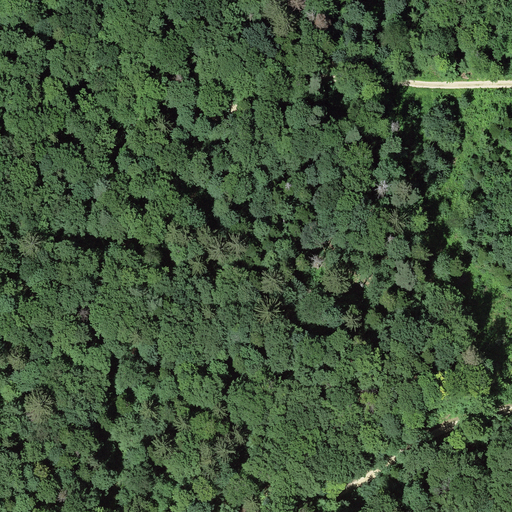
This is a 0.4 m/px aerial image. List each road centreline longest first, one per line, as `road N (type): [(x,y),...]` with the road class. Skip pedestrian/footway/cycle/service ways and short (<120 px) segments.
road 1 (track): [(227,110),(229,141),(209,178),(112,259),(97,284),(81,359),(90,383),(129,395),(198,395),(257,382)]
road 2 (track): [(227,110),(292,82),(336,74),(511,84)]
road 3 (track): [(511,409),(426,437),(363,484),(271,511)]
road 4 (track): [(0,31),(81,64),(128,108),(156,121),(227,110)]
road 5 (track): [(112,259),(0,344)]
